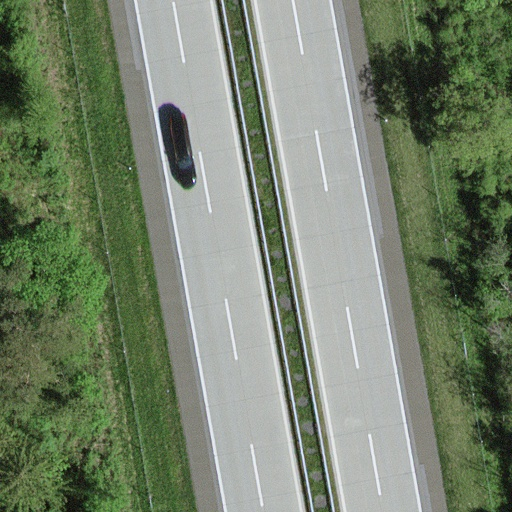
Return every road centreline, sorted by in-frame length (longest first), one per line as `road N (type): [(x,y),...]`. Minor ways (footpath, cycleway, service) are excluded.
road 1 (motorway): [(169,0),(262,511)]
road 2 (motorway): [(378,511),(285,0)]
